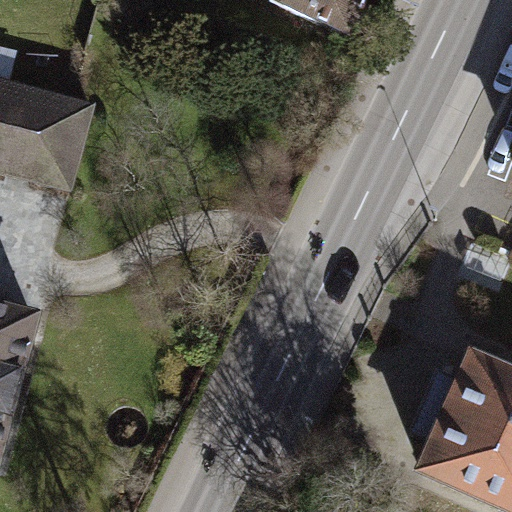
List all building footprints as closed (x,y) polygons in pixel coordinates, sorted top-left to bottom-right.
[(264,0),(356,43),(376,0),(385,4),(387,0),(264,0)] [(97,105),(0,78),(0,175),(73,195),(97,105)] [(471,248),(463,268),(501,284),(510,263),(471,248)] [(0,469),(40,314),(0,303),(0,469)] [(511,511),(511,368),(472,351),(459,382),(431,447),(419,476),(504,511),(511,511)] [(431,447),(459,382),(439,373),(411,439),(431,447)]
